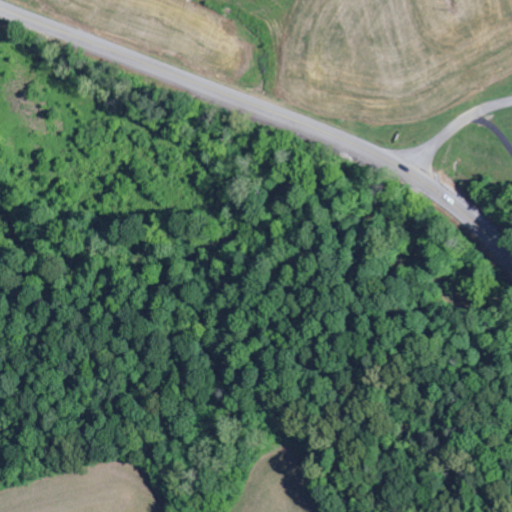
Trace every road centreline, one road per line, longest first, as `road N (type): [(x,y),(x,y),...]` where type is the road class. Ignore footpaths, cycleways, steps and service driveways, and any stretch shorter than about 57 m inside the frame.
road 1 (secondary): [(511,259),(425,182),(362,147),(0,7)]
road 2 (residential): [(511,100),(455,129),(406,171)]
